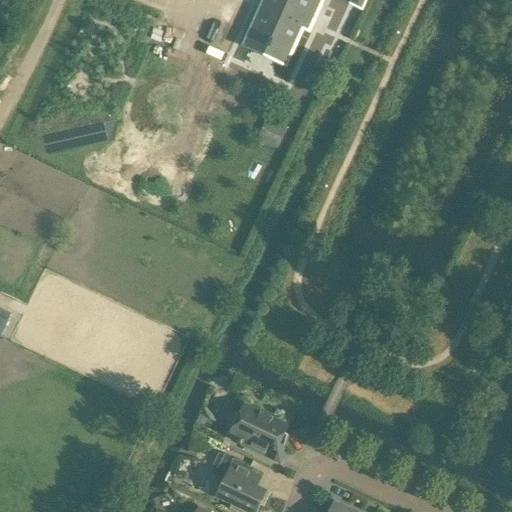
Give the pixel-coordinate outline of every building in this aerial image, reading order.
[(263,0),(242,51),(289,70),(305,32),(312,34),(325,0),(263,0)] [(343,0),(361,8),(365,0),(343,0)] [(260,108),(249,132),(272,142),(283,118),(260,108)] [(0,328),(4,330),(9,318),(0,313),(0,328)] [(234,429),(229,437),(238,441),(237,443),(280,464),(287,450),(279,446),(288,426),(275,419),(274,416),(262,411),(260,412),(245,405),(241,414),(238,415),(233,426),(234,429)] [(246,511),(256,511),(260,506),(264,507),(271,493),(262,489),(262,490),(258,488),(264,474),(224,455),(223,456),(219,454),(213,466),(218,468),(215,474),(226,479),(217,498),(246,511)] [(354,511),(334,502),(329,511),(354,511)]
